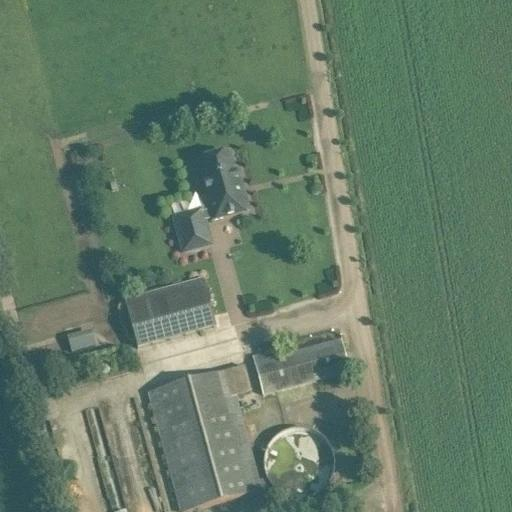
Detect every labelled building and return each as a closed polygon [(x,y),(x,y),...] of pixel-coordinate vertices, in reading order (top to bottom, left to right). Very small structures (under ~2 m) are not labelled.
[(211,247),(204,223),(210,222),(210,224),(248,214),(237,172),(233,173),(228,155),(199,163),(208,197),(204,198),(208,213),(202,214),(201,212),(192,214),(195,224),(178,229),(175,219),(173,220),(182,255),(211,247)] [(186,286),(200,334),(215,329),(202,282),(186,286)] [(95,348),(92,337),(68,344),(72,355),(95,348)] [(263,357),(253,359),(263,397),(276,394),(317,383),(350,375),(341,342),(264,362),(263,357)] [(148,396),(179,511),(193,511),(267,492),(260,468),(256,469),(236,399),(252,395),(244,369),(148,396)] [(335,464),(334,457),(333,454),(331,449),(327,444),(323,439),(315,434),(309,431),(299,430),(293,430),(288,431),(281,434),(277,437),(272,442),(268,447),(266,451),(263,461),(263,469),(266,480),(271,489),(278,495),(283,498),(288,500),(293,501),(300,502),(308,500),(313,499),(320,495),(326,490),(332,482),(334,476),(335,467),(335,464)]
